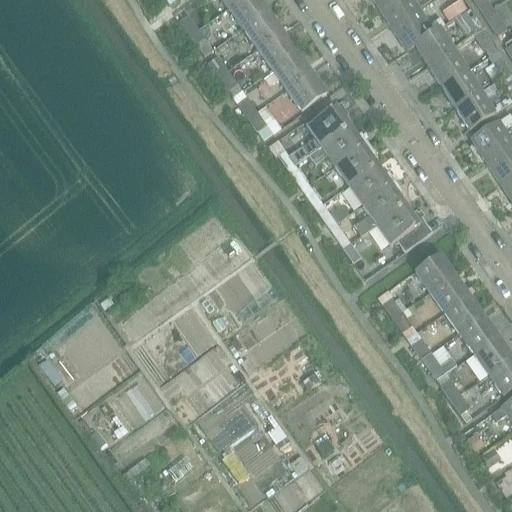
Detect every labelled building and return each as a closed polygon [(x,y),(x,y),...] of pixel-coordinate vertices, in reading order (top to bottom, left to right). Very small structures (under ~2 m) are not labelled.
[(164,0),(172,11),(182,3),(179,0),(164,0)] [(220,0),(228,11),(244,0),(220,0)] [(268,14),(257,0),(244,0),(228,11),(243,32),(268,14)] [(388,0),(377,8),(391,31),(419,12),(411,0),(388,0)] [(485,0),(472,0),(479,11),(489,5),(485,0)] [(493,11),(483,17),(493,33),(503,27),(493,11)] [(429,28),(419,12),(391,31),(406,54),(415,48),(414,48),(440,31),(445,28),(440,21),(429,28)] [(243,32),(257,52),(282,34),(268,14),(243,32)] [(188,18),(179,24),(189,39),(198,32),(188,18)] [(474,39),(484,33),(474,18),(465,24),(474,39)] [(454,53),(440,31),(414,48),(415,48),(428,69),(454,53)] [(208,46),(198,32),(189,39),(199,53),(208,46)] [(484,33),(474,39),(484,54),(493,48),(484,33)] [(297,55),(282,34),(257,52),(272,73),(297,55)] [(440,88),(442,90),(467,74),(454,53),(428,69),(440,88)] [(297,55),(272,73),(286,93),(311,75),(297,55)] [(218,59),(208,66),(219,81),(228,74),(218,59)] [(492,67),(502,82),(511,76),(502,61),(492,67)] [(238,89),(228,74),(219,81),(229,95),(238,89)] [(443,92),(455,112),(481,95),(467,74),(442,90),(443,92)] [(311,75),(286,93),(301,114),(326,97),(311,75)] [(511,95),(511,76),(502,82),(511,96),(511,95)] [(469,133),(495,117),(481,95),(455,112),(469,133)] [(247,121),(257,114),(246,100),(237,107),(247,121)] [(297,166),(308,159),(321,150),(350,129),(344,120),(349,117),(341,106),(307,130),(314,141),(302,150),(306,155),(295,163),(297,166)] [(257,114),(247,121),(257,135),(267,129),(257,114)] [(289,117),(277,124),(283,134),(295,128),(289,117)] [(485,164),(486,165),(511,147),(511,143),(504,131),(511,126),(511,120),(510,117),(499,124),(499,123),(471,142),(474,146),(485,164)] [(350,129),(321,150),(308,159),(314,167),(327,158),(335,170),(369,146),(361,135),(356,138),(350,129)] [(369,146),(335,170),(348,189),(378,169),(371,160),(376,156),(369,146)] [(487,166),(501,188),(511,180),(511,147),(486,165),(487,166)] [(277,159),(288,173),(295,168),(285,153),(277,159)] [(306,183),(295,168),(288,173),(298,188),(306,183)] [(384,178),(378,169),(348,189),(362,209),(396,185),(389,174),(384,178)] [(511,180),(501,188),(511,205),(511,180)] [(396,185),(362,209),(369,218),(354,229),(362,239),(377,229),(376,228),(405,208),(399,199),(404,195),(396,185)] [(305,198),(315,213),(323,207),(313,192),(305,198)] [(333,222),(323,207),(315,213),(326,227),(333,222)] [(412,217),(405,208),(376,228),(377,229),(390,248),(397,244),(405,256),(433,236),(417,213),(412,217)] [(333,237),(343,252),(351,246),(340,232),(333,237)] [(361,261),(351,246),(343,252),(353,266),(361,261)] [(415,275),(430,296),(455,279),(440,258),(415,275)] [(470,299),(455,279),(430,296),(444,317),(470,299)] [(470,299),(444,317),(459,337),(484,320),(470,299)] [(392,301),(382,307),(393,322),(402,315),(392,301)] [(412,329),(402,315),(393,322),(403,336),(412,329)] [(484,320),(459,337),(474,358),(499,340),(484,320)] [(511,359),(499,340),(474,358),(488,378),(511,361),(511,359)] [(421,342),(411,349),(422,363),(431,356),(421,342)] [(441,371),(431,356),(422,363),(432,377),(441,371)] [(511,361),(488,378),(503,400),(511,393),(511,361)] [(450,383),(441,390),(451,404),(460,397),(450,383)] [(470,412),(460,397),(451,404),(461,418),(470,412)] [(511,402),(502,410),(491,417),(497,425),(507,417),(511,424),(511,402)]
